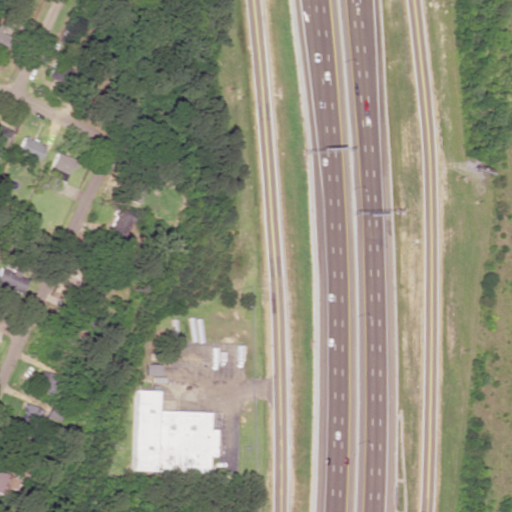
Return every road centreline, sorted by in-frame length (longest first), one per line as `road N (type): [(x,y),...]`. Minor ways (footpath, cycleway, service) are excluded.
road 1 (tertiary): [(413,0),(431,240),(420,511)]
road 2 (residential): [(276,511),(270,223),(251,0)]
road 3 (motorway): [(373,511),(376,293),(356,0)]
road 4 (motorway): [(325,0),(340,217),(337,511)]
road 5 (residential): [(106,141),(0,372)]
